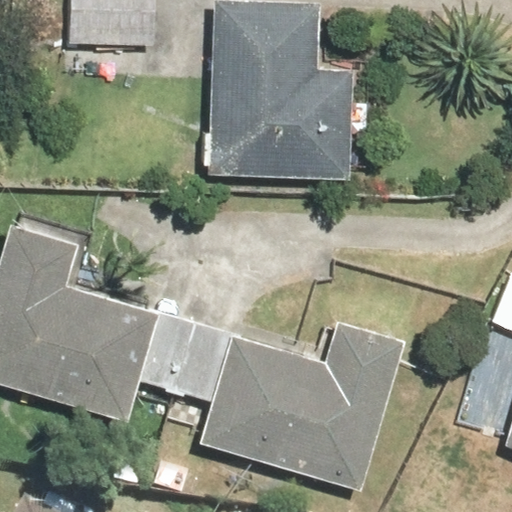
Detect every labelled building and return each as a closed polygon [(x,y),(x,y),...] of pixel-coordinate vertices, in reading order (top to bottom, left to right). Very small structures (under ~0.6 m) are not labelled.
[(163,0),(68,0),(66,43),(160,49),(163,0)] [(309,0),(203,0),(200,173),(348,176),(350,71),(308,71),(309,0)] [(0,224),(0,387),(115,419),(146,309),(56,284),(67,243),(0,224)] [(511,289),(498,321),(511,327),(511,289)] [(220,334),(187,441),(352,491),(397,342),(325,320),(312,362),(220,334)] [(511,448),(511,393),(497,445),(511,448)] [(140,481),(123,511),(167,511),(174,498),(140,481)] [(30,511),(13,503),(8,511),(30,511)]
